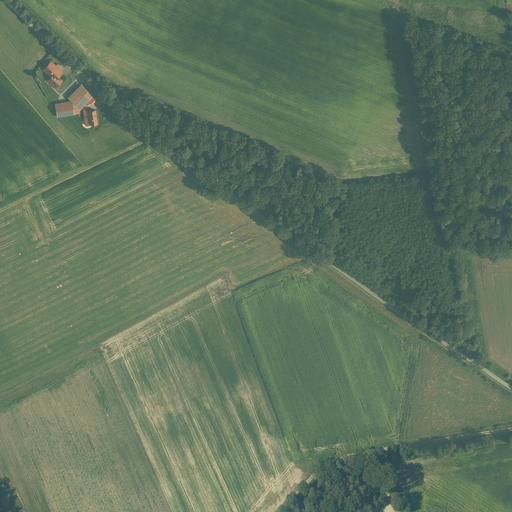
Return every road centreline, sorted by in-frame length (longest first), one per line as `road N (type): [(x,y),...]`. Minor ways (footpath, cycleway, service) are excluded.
road 1 (unclassified): [(511,387),(148,138),(4,0)]
road 2 (track): [(282,511),(325,463),(511,429)]
